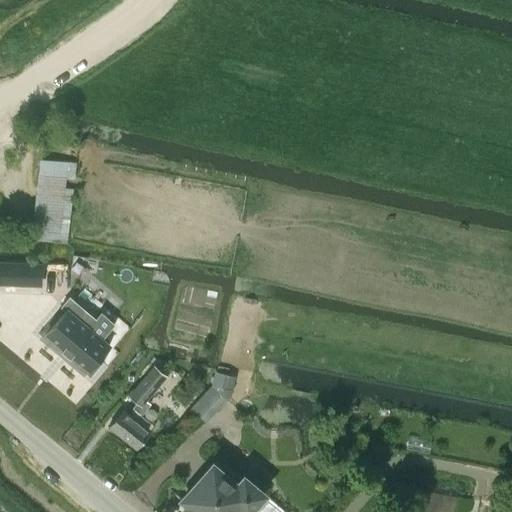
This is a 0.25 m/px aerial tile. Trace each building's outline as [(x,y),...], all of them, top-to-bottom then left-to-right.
[(66,243),(76,162),(40,158),(30,239),(66,243)] [(0,259),(0,284),(38,285),(39,261),(0,259)] [(64,308),(44,332),(86,367),(106,343),(99,337),(112,320),(98,309),(93,315),(66,293),(58,303),(64,308)] [(131,408),(133,409),(128,415),(122,410),(108,427),(135,449),(149,433),(148,432),(153,425),(141,416),(151,404),(146,400),(167,375),(155,364),(128,395),(136,402),(131,408)] [(210,385),(189,408),(200,417),(221,394),(224,387),(226,378),(213,375),(211,384),(210,385)] [(183,494),(176,501),(189,511),(239,511),(240,511),(253,511),(269,493),(244,471),(237,479),(212,459),(183,494)]
